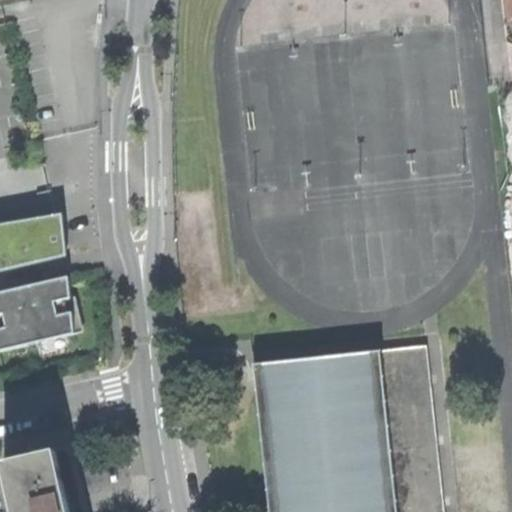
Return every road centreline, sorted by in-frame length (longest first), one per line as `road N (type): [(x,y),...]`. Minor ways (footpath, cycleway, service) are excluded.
road 1 (unclassified): [(149,386),(140,218),(147,0)]
road 2 (residential): [(0,417),(149,386)]
road 3 (residential): [(173,511),(149,386)]
